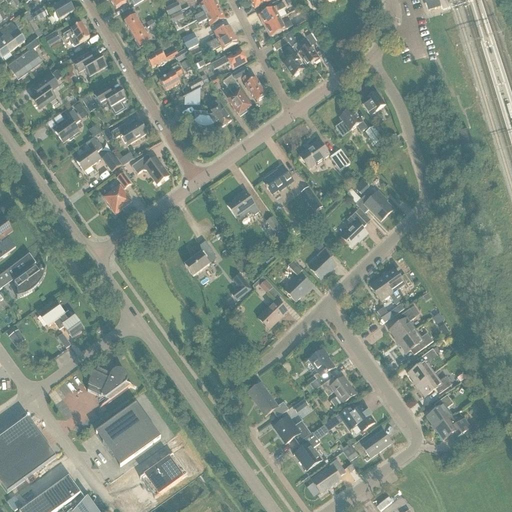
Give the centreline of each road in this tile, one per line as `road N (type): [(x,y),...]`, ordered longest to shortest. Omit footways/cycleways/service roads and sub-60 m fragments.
road 1 (residential): [(325,305),(415,218),(426,197),(400,106),(371,56)]
road 2 (residential): [(328,511),(411,451),(415,435),(325,305)]
road 3 (unclassified): [(274,511),(135,320)]
road 4 (residential): [(196,183),(86,0)]
road 5 (unclassified): [(99,252),(78,241),(0,131)]
road 6 (unclassified): [(107,502),(30,397)]
road 7 (unclassified): [(30,397),(135,320)]
road 8 (residential): [(291,114),(231,0)]
